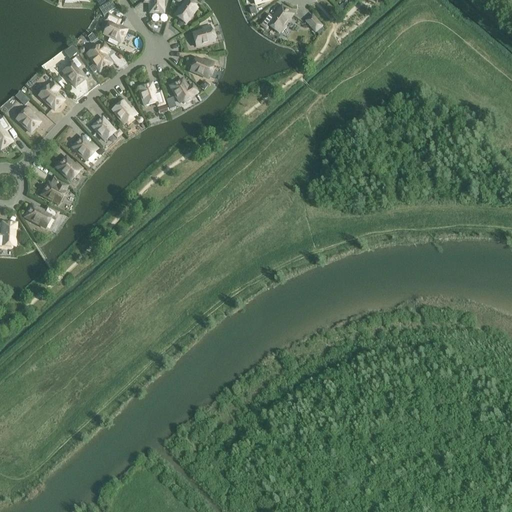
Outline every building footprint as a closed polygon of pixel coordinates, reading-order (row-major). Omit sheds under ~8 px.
[(142,0),(143,4),(149,4),(149,14),(163,14),(162,0),(142,0)] [(111,2),(105,6),(109,13),(115,9),(111,2)] [(186,2),(174,17),(185,25),(196,9),(194,8),(195,6),(189,2),(188,3),(186,2)] [(285,26),(293,16),(282,8),(273,20),(269,16),(261,26),(266,31),(269,27),(279,34),(280,33),(282,34),(286,28),(285,26)] [(104,34),(103,35),(104,35),(110,39),(108,42),(117,47),(119,43),(120,44),(126,32),(117,27),(119,22),(108,16),(105,22),(108,24),(104,34)] [(322,27),(312,17),(306,22),(316,33),(322,27)] [(192,35),(196,48),(214,43),(213,40),(215,39),(213,32),(211,33),(209,26),(202,29),(203,32),(192,35)] [(89,54),(87,55),(94,65),(89,69),(93,75),(98,71),(99,72),(104,69),(110,65),(104,56),(103,56),(104,56),(109,52),(104,45),(103,45),(98,48),(96,49),(94,48),(88,52),(89,54)] [(75,88),(85,80),(78,72),(83,68),(75,58),(70,62),(71,64),(69,65),(70,65),(64,70),(65,71),(63,73),(75,88)] [(211,70),(214,64),(207,61),(205,64),(195,60),(190,72),(208,79),(209,77),(211,78),(213,71),(211,70)] [(184,105),(190,101),(189,99),(191,98),(191,97),(197,94),(192,86),(187,89),(182,81),(170,88),(180,105),(182,103),(184,105)] [(46,89),(44,88),(39,93),(41,95),(39,97),(54,111),(63,102),(55,94),(59,90),(53,83),(48,88),(48,87),(46,89)] [(204,83),(200,87),(205,91),(208,87),(204,83)] [(139,89),(144,107),(156,104),(157,108),(164,106),(160,93),(154,95),(151,85),(139,89)] [(129,112),(122,103),(112,111),(124,126),(126,124),(128,126),(133,121),(132,119),(137,115),(132,109),(129,112)] [(29,108),(16,120),(30,133),(39,124),(32,117),(35,113),(29,108)] [(167,108),(158,110),(160,116),(169,113),(167,108)] [(0,149),(0,151),(11,143),(4,133),(9,130),(2,119),(0,120),(0,149)] [(102,119),(92,128),(105,143),(115,134),(102,119)] [(90,147),(82,139),(72,149),(86,162),(98,150),(92,144),(90,147)] [(108,145),(104,149),(105,151),(109,155),(114,151),(113,151),(110,147),(108,145)] [(101,151),(98,154),(100,157),(104,160),(105,161),(108,157),(107,156),(104,153),(101,151)] [(74,167),(66,159),(57,169),(70,182),(82,170),(76,164),(74,167)] [(48,185),(42,196),(58,205),(60,203),(62,204),(65,197),(63,196),(65,194),(64,193),(67,188),(59,183),(57,182),(54,178),(50,186),(48,185)] [(31,207),(25,219),(45,229),(51,219),(55,221),(58,215),(47,208),(44,214),(31,207)] [(2,237),(0,236),(0,249),(4,250),(11,250),(12,248),(14,248),(16,225),(2,224),(2,237)]
